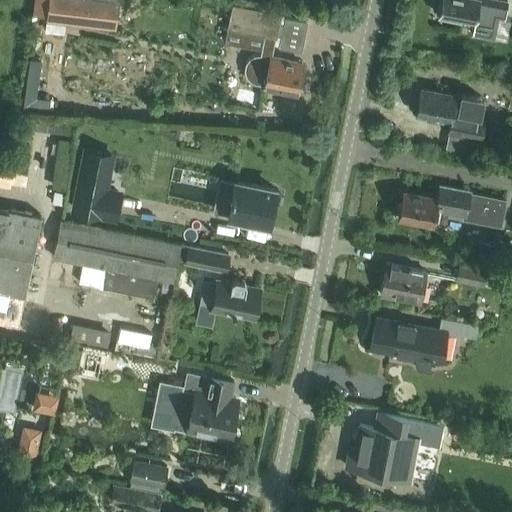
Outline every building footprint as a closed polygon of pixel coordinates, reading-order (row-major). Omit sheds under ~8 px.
[(117,26),(120,2),(120,0),(36,0),(35,16),(117,26)] [(494,38),(498,17),(505,18),(508,2),(500,0),(489,0),(489,1),(484,0),(442,0),(439,2),(438,9),(440,12),(439,14),(447,15),(446,23),(456,25),(457,17),(475,21),(473,34),(494,38)] [(234,4),(226,42),(262,49),(261,55),(255,55),(250,58),(247,63),(245,70),(247,76),(251,81),(256,83),(298,91),(304,64),(272,58),(276,38),(277,33),(282,34),(281,41),(280,46),(302,50),(308,20),(286,15),(285,22),(279,21),(281,13),(234,4)] [(220,10),(216,25),(229,27),(232,12),(220,10)] [(31,59),(23,108),(48,111),(50,99),(35,98),(41,60),(31,59)] [(456,95),(422,88),(417,113),(451,120),(449,133),(481,139),(485,117),(481,117),(485,98),(461,93),(457,112),(453,111),(456,95)] [(22,127),(76,134),(78,121),(23,114),(22,127)] [(0,184),(11,186),(11,182),(26,184),(34,136),(20,134),(13,172),(0,170),(0,184)] [(59,138),(52,187),(67,189),(74,140),(59,138)] [(88,152),(75,214),(118,222),(124,195),(106,191),(113,157),(88,152)] [(272,205),(273,205),(273,203),(276,204),(278,191),(276,191),(276,189),(236,182),(230,215),(269,222),(272,205)] [(501,225),(507,200),(470,192),(471,191),(441,185),(438,198),(404,191),(402,203),(399,204),(398,211),(399,214),(399,217),(433,224),(436,206),(465,212),(464,218),(501,225)] [(41,215),(0,206),(0,321),(19,326),(25,294),(41,215)] [(61,220),(54,257),(81,262),(103,266),(99,285),(155,296),(154,300),(165,302),(169,280),(174,281),(178,259),(190,261),(190,262),(225,269),(228,252),(193,245),(181,243),(61,220)] [(387,263),(381,294),(420,302),(427,271),(387,263)] [(483,285),(486,270),(486,269),(460,264),(457,279),(483,285)] [(496,286),(499,273),(488,271),(485,284),(496,286)] [(254,316),(259,289),(246,287),(247,283),(245,280),(236,278),(232,280),(232,284),(219,281),(219,282),(204,279),(199,304),(214,307),(214,308),(254,316)] [(436,360),(441,361),(447,331),(476,337),(479,325),(442,317),(439,329),(377,317),(371,347),(417,356),(416,365),(418,369),(430,371),(434,369),(436,360)] [(181,388),(174,426),(205,432),(204,433),(213,434),(229,437),(237,399),(230,397),(233,380),(209,375),(209,377),(189,373),(186,389),(181,388)] [(384,412),(381,428),(361,424),(356,448),(351,447),(347,466),(410,479),(417,441),(440,446),(444,424),(384,412)] [(136,460),(131,480),(165,487),(169,467),(136,460)] [(158,509),(161,493),(116,485),(113,500),(158,509)]
